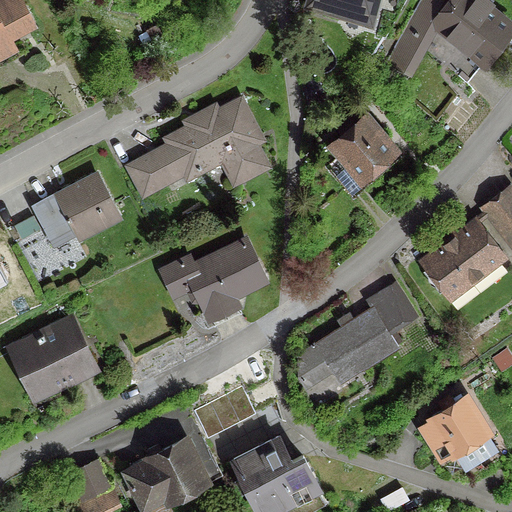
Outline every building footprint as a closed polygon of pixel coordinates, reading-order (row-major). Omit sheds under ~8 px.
[(0,55),(13,48),(7,38),(33,24),(20,0),(12,0),(0,6),(0,55)] [(308,0),(307,6),(369,23),(366,32),(381,36),(401,0),(308,0)] [(438,17),(433,24),(483,62),(510,26),(486,8),(489,4),(483,0),(451,0),(451,1),(449,0),(419,0),(388,58),(407,71),(425,38),(420,35),(432,14),(438,17)] [(192,167),(192,169),(195,171),(199,171),(201,169),(201,167),(219,157),(233,182),(265,165),(244,124),(250,120),(239,99),(216,111),(213,106),(184,121),(187,127),(165,138),(183,172),(192,167)] [(324,167),(350,198),(366,184),(359,177),(392,148),(365,116),(355,124),(350,119),(336,131),(341,136),(331,145),(339,154),(324,167)] [(167,180),(152,153),(127,166),(142,194),(167,180)] [(118,217),(95,173),(32,206),(51,242),(74,230),(78,238),(118,217)] [(482,208),(502,234),(511,225),(511,193),(508,188),(482,208)] [(501,257),(474,221),(422,261),(443,289),(450,290),(462,280),(469,281),(501,257)] [(235,303),(231,294),(262,279),(243,241),(185,269),(191,282),(188,290),(192,298),(201,301),(208,316),(235,303)] [(348,322),(344,315),(336,320),(341,327),(299,354),(300,378),(304,385),(329,369),(334,377),(358,362),(361,367),(396,345),(386,329),(409,314),(393,289),(370,304),(372,307),(348,322)] [(53,392),(50,387),(92,366),(69,319),(10,348),(36,401),(53,392)] [(254,413),(240,387),(192,412),(206,438),(254,413)] [(431,419),(418,427),(438,459),(451,451),(452,453),(487,432),(464,396),(452,403),(448,397),(437,404),(441,410),(430,417),(431,419)] [(289,462),(276,437),(232,459),(258,511),(275,511),(318,490),(301,456),(289,462)] [(165,496),(204,476),(184,438),(159,451),(156,445),(145,450),(148,457),(146,458),(146,459),(122,471),(141,507),(164,495),(165,496)] [(108,486),(96,460),(69,472),(81,498),(108,486)] [(95,511),(116,502),(110,488),(70,506),(72,511),(95,511)] [(380,498),(386,510),(395,506),(389,494),(380,498)]
